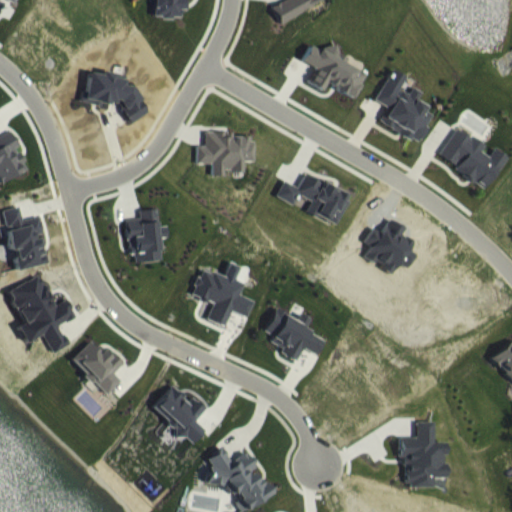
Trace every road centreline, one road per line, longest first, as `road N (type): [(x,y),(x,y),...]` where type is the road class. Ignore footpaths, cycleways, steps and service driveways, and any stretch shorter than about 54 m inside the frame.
road 1 (residential): [(0,67),(42,120),(82,256),(102,292),(143,329),(276,395),(296,414),(323,475)]
road 2 (residential): [(202,67),(445,212),(511,277)]
road 3 (residential): [(63,187),(118,171),(150,146),(215,43),(227,0)]
